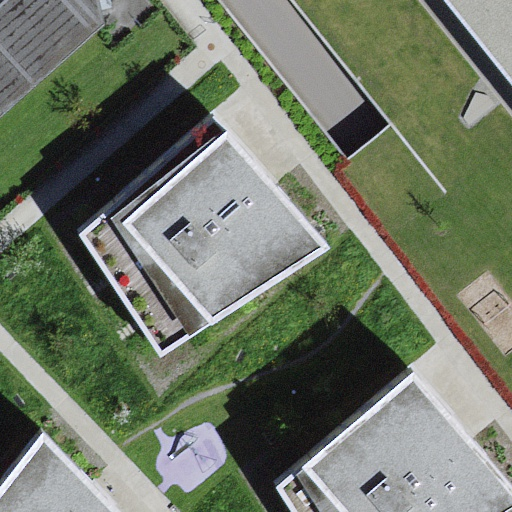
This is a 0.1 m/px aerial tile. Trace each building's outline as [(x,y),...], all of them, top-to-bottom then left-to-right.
[(0,121),(140,3),(137,0),(8,0),(0,7),(0,121)] [(511,0),(436,0),(511,93),(511,0)] [(212,112),(77,225),(161,346),(319,237),(212,112)] [(494,511),(511,501),(511,487),(407,365),(275,481),(295,511),(494,511)] [(117,511),(39,430),(0,480),(0,511),(117,511)]
